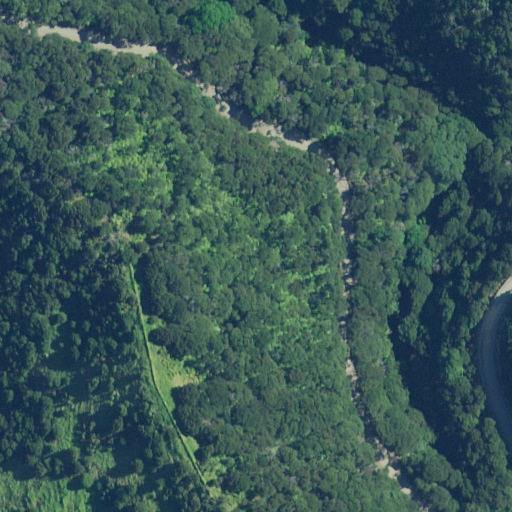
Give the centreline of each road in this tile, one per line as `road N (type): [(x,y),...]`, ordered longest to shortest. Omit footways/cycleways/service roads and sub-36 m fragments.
road 1 (unclassified): [(0,12),(157,44),(244,110),(325,146),(356,232),(355,360),(431,487),(458,511)]
road 2 (unclassified): [(511,408),(484,349),(511,281)]
